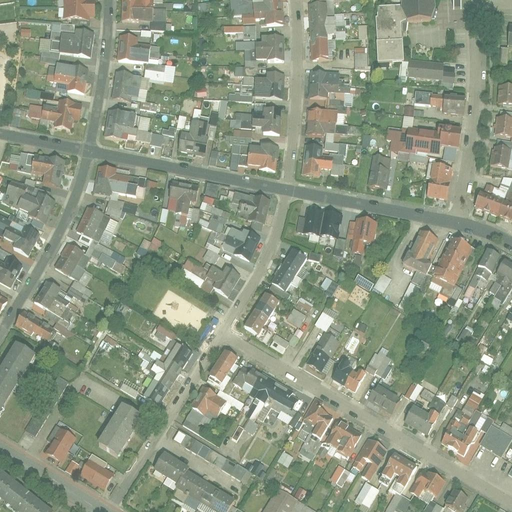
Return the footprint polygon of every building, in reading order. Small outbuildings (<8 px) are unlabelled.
[(64,0),(64,22),(89,22),(89,18),(95,18),(94,0),(64,0)] [(152,0),(122,0),(123,23),(153,22),(152,0)] [(400,25),(404,24),(430,24),(435,9),(432,0),(404,0),(402,12),(397,13),(396,8),(378,9),(378,20),(377,20),(378,44),(375,44),(376,64),(402,63),(400,25)] [(266,29),(283,27),(282,2),(263,3),(263,6),(253,7),(254,23),(265,23),(266,29)] [(462,13),(462,4),(454,4),(454,13),(462,13)] [(309,7),(311,63),(328,62),(328,38),(337,37),(336,20),(327,21),(327,7),(309,7)] [(357,41),(365,40),(365,27),(356,27),(357,41)] [(59,56),(90,60),(93,34),(77,32),(76,39),(62,37),(59,56)] [(138,40),(119,38),(117,63),(148,66),(150,48),(137,47),(138,40)] [(284,62),(284,39),(267,40),(267,47),(257,47),(257,63),(284,62)] [(506,66),(506,49),(498,49),(498,66),(506,66)] [(365,54),(353,55),(354,71),(366,70),(365,54)] [(446,66),(408,62),(406,81),(456,86),(457,75),(445,74),(446,66)] [(67,93),(85,96),(89,71),(58,67),(56,85),(67,87),(67,93)] [(241,77),(241,68),(233,69),(233,77),(241,77)] [(310,74),(309,100),(328,101),(328,96),(338,97),(339,76),(310,74)] [(139,79),(115,76),(111,101),(144,106),(145,94),(137,93),(139,79)] [(283,102),(283,76),(267,76),(267,81),(255,81),(254,101),(283,102)] [(39,93),(37,100),(50,102),(53,90),(44,88),(43,94),(39,93)] [(511,89),(505,89),(499,89),(498,107),(511,107),(511,89)] [(37,101),(38,92),(24,90),(22,99),(37,101)] [(204,90),(195,92),(196,99),(206,97),(204,90)] [(463,116),(464,101),(444,99),(444,98),(432,97),(433,95),(416,93),(415,105),(430,107),(430,109),(443,110),(442,115),(463,116)] [(79,124),(82,106),(58,103),(57,111),(43,109),(41,121),(58,123),(56,131),(72,133),(73,123),(79,124)] [(403,108),(403,116),(413,116),(413,108),(403,108)] [(11,110),(9,126),(19,127),(20,111),(11,110)] [(263,136),(280,137),(282,112),(264,111),(263,118),(253,117),(252,130),(263,131),(263,136)] [(109,112),(104,139),(134,145),(137,134),(133,133),(136,118),(109,112)] [(336,114),(307,112),(306,138),(324,139),(324,136),(335,137),(336,114)] [(410,128),(411,119),(402,118),(400,127),(410,128)] [(511,121),(497,120),(495,138),(511,139),(511,121)] [(182,136),(179,153),(205,158),(207,141),(206,141),(208,127),(192,124),(189,138),(182,136)] [(458,152),(462,133),(439,129),(438,134),(434,133),(433,136),(419,133),(419,132),(408,130),(408,133),(389,130),(386,142),(391,143),(390,151),(415,156),(415,153),(439,158),(441,149),(458,152)] [(274,173),(277,149),(261,147),(260,151),(250,150),(248,170),(274,173)] [(304,148),(302,178),(320,180),(321,171),(331,172),(332,160),(322,159),(323,150),(304,148)] [(508,169),(510,152),(493,150),(491,167),(508,169)] [(207,165),(214,166),(217,153),(209,152),(207,165)] [(60,190),(65,163),(34,157),(31,175),(45,177),(43,187),(60,190)] [(385,192),(390,160),(373,158),(369,189),(385,192)] [(116,171),(99,168),(94,198),(109,200),(110,195),(136,199),(138,182),(128,180),(115,178),(116,171)] [(447,202),(452,172),(433,169),(427,199),(432,199),(447,202)] [(23,180),(23,183),(1,182),(1,193),(31,194),(31,181),(23,180)] [(199,187),(169,180),(164,200),(176,203),(174,216),(185,218),(187,208),(194,209),(199,187)] [(202,196),(215,199),(218,187),(204,184),(202,196)] [(249,224),(265,227),(270,201),(231,193),(228,206),(240,208),(239,213),(251,215),(249,224)] [(511,206),(481,195),(475,210),(511,223),(511,206)] [(28,220),(46,226),(54,204),(38,197),(36,201),(23,197),(18,211),(30,216),(28,220)] [(195,227),(209,231),(203,250),(205,250),(201,262),(214,266),(219,250),(212,248),(219,225),(224,227),(228,214),(210,208),(213,201),(202,197),(198,210),(210,214),(207,224),(197,221),(195,227)] [(103,215),(90,209),(78,237),(91,243),(103,215)] [(164,225),(167,211),(160,210),(158,223),(164,225)] [(307,212),(303,235),(337,241),(342,218),(307,212)] [(377,225),(356,222),(351,255),(363,256),(364,247),(374,249),(377,225)] [(13,252),(28,258),(38,237),(23,230),(21,235),(9,229),(4,241),(16,246),(13,252)] [(251,263),(259,241),(242,234),(241,237),(230,233),(225,246),(237,250),(234,256),(251,263)] [(438,242),(419,234),(414,246),(411,245),(402,268),(427,279),(432,266),(429,265),(438,242)] [(141,241),(138,248),(155,254),(159,242),(151,239),(150,244),(141,241)] [(473,249),(452,240),(449,247),(435,279),(456,288),(473,249)] [(84,254),(69,245),(53,273),(68,281),(84,254)] [(500,258),(487,252),(475,276),(488,282),(500,258)] [(286,295),(308,262),(295,253),(272,286),(286,295)] [(0,284),(11,290),(21,269),(6,261),(4,266),(0,263),(0,284)] [(511,289),(511,267),(505,264),(497,279),(503,282),(493,300),(504,305),(511,289)] [(229,297),(240,279),(222,268),(219,275),(206,268),(199,279),(229,297)] [(382,295),(389,280),(380,275),(372,290),(382,295)] [(319,291),(330,298),(337,286),(326,279),(319,291)] [(61,292),(49,284),(33,309),(68,330),(81,310),(58,296),(61,292)] [(243,328),(256,337),(279,305),(266,296),(243,328)] [(0,315),(8,302),(0,297),(0,315)] [(299,299),(295,306),(307,313),(311,307),(299,299)] [(313,327),(325,334),(335,315),(323,308),(313,327)] [(291,310),(284,322),(297,329),(304,317),(291,310)] [(58,333),(28,314),(19,327),(50,346),(58,333)] [(161,341),(163,338),(171,341),(174,335),(157,327),(152,337),(161,341)] [(457,339),(464,344),(473,333),(467,327),(457,339)] [(294,330),(286,343),(294,347),(301,334),(294,330)] [(327,330),(325,333),(335,340),(337,336),(327,330)] [(280,356),(288,344),(275,336),(268,348),(280,356)] [(340,346),(323,336),(306,366),(323,375),(340,346)] [(112,349),(115,344),(105,337),(102,342),(112,349)] [(346,350),(353,354),(359,340),(352,337),(346,350)] [(157,407),(191,355),(173,343),(139,395),(157,407)] [(102,344),(95,356),(102,359),(108,347),(102,344)] [(0,374),(0,410),(36,359),(19,347),(0,374)] [(379,348),(364,370),(382,383),(391,370),(386,367),(391,361),(385,357),(387,353),(379,348)] [(221,388),(237,362),(223,353),(207,380),(221,388)] [(333,381),(356,395),(367,376),(344,363),(333,381)] [(288,417),(297,402),(290,398),(292,395),(256,374),(246,392),(288,417)] [(25,433),(35,439),(69,384),(59,378),(25,433)] [(411,383),(403,398),(413,403),(420,388),(411,383)] [(205,388),(192,410),(205,418),(208,412),(217,417),(227,401),(205,388)] [(376,390),(368,404),(392,417),(399,403),(376,390)] [(451,410),(456,400),(450,396),(445,406),(451,410)] [(405,422),(428,435),(438,418),(415,405),(405,422)] [(144,420),(123,409),(99,451),(121,462),(144,420)] [(317,446),(332,419),(313,409),(305,424),(314,429),(308,440),(317,446)] [(297,423),(300,417),(295,414),(287,428),(296,432),(300,424),(297,423)] [(459,422),(445,445),(469,461),(484,438),(459,422)] [(349,461),(362,438),(336,423),(323,447),(349,461)] [(235,443),(242,430),(236,427),(230,440),(235,443)] [(500,460),(511,441),(492,429),(481,448),(500,460)] [(78,438),(66,431),(53,455),(65,462),(78,438)] [(171,442),(203,461),(209,451),(177,432),(171,442)] [(376,473),(388,453),(369,442),(357,462),(376,473)] [(297,456),(310,461),(314,450),(301,445),(297,456)] [(286,469),(292,459),(281,453),(275,463),(286,469)] [(217,456),(211,466),(239,483),(245,473),(217,456)] [(171,492),(205,511),(230,511),(235,504),(186,476),(188,472),(163,457),(152,476),(173,488),(171,492)] [(107,494),(117,477),(105,471),(108,465),(94,458),(82,480),(107,494)] [(401,494),(416,471),(397,458),(381,482),(401,494)] [(247,474),(256,477),(261,466),(252,462),(247,474)] [(328,482),(341,489),(344,482),(349,484),(353,476),(336,467),(328,482)] [(432,502),(444,484),(428,474),(423,481),(417,476),(410,488),(417,492),(432,502)] [(0,503),(11,511),(46,511),(0,475),(0,503)] [(360,506),(358,511),(361,511),(368,511),(378,491),(362,484),(354,503),(360,506)] [(298,489),(293,498),(302,502),(306,493),(298,489)] [(265,511),(289,511),(296,503),(278,492),(265,511)] [(450,511),(462,511),(469,501),(455,492),(444,508),(450,511)]
